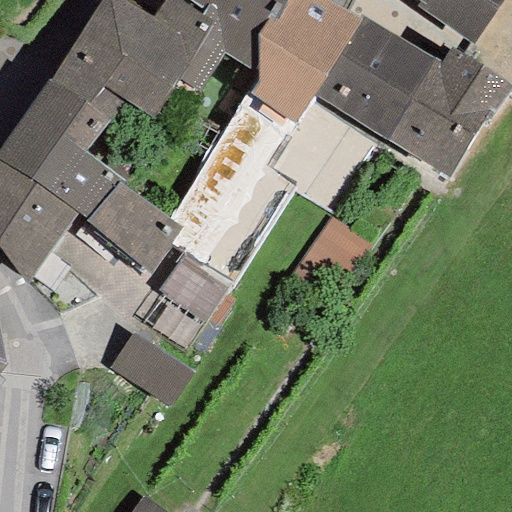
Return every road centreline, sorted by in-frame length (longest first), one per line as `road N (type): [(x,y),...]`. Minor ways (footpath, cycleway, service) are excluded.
road 1 (residential): [(14,511),(32,378),(12,292)]
road 2 (unknown): [(139,283),(68,365),(21,455)]
